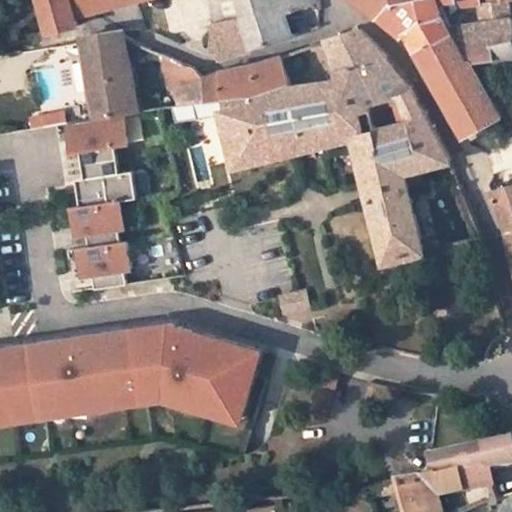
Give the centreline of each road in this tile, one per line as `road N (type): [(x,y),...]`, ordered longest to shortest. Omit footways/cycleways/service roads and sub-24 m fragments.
road 1 (residential): [(511,372),(437,373),(352,361),(189,311),(60,318),(49,302),(25,137)]
road 2 (unclassified): [(329,0),(418,87),(490,227),(511,307)]
